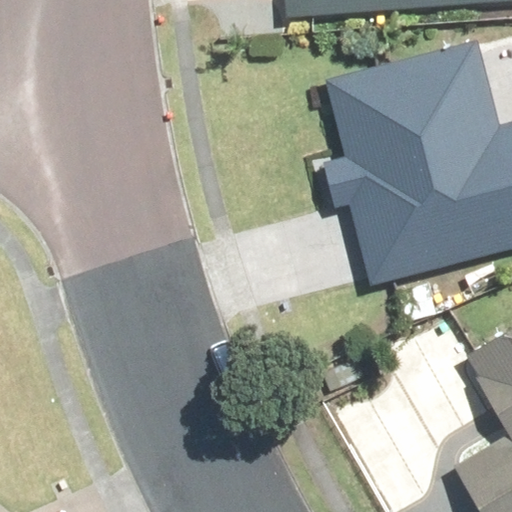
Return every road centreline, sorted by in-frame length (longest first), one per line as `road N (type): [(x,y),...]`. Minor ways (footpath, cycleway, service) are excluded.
road 1 (residential): [(224,511),(66,147)]
road 2 (residential): [(66,147),(53,0)]
